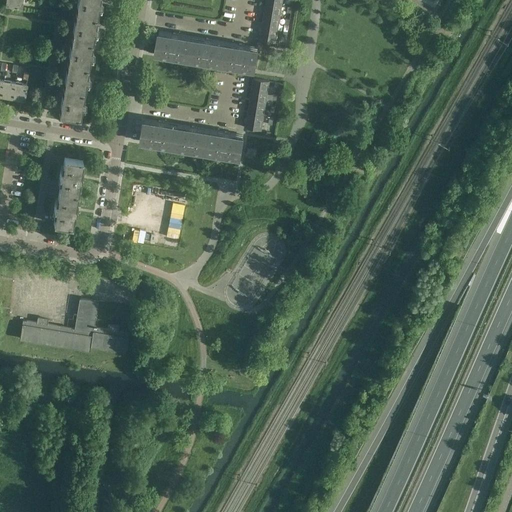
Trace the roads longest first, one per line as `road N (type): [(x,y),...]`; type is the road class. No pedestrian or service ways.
road 1 (trunk): [(511,199),(336,511)]
road 2 (trunk): [(511,228),(382,511)]
road 3 (trunk): [(415,511),(511,297)]
road 4 (residential): [(0,241),(94,254),(118,142)]
road 5 (residential): [(124,105),(232,122),(237,84)]
road 6 (residential): [(138,17),(248,33),(253,0)]
road 7 (trunk): [(469,511),(511,389)]
